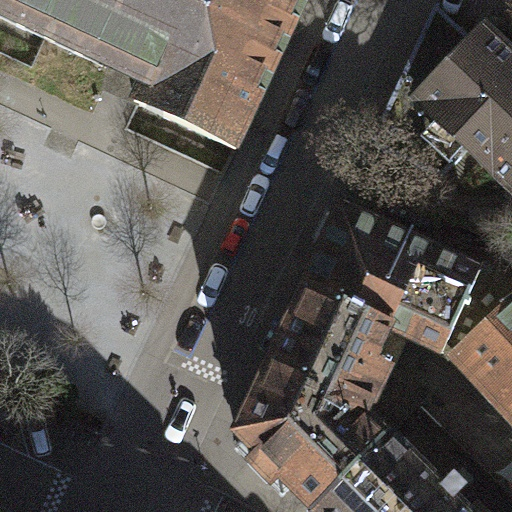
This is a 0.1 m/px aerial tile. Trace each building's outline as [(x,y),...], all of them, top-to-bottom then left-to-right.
[(0,0),(0,18),(118,73),(122,64),(147,76),(134,104),(235,151),(306,0),(0,0)] [(511,190),(511,58),(486,33),(475,42),(436,7),(371,146),(444,179),(470,151),(511,190)] [(342,208),(305,287),(392,327),(390,330),(441,354),(446,343),(479,271),(342,208)] [(511,287),(479,271),(446,343),(511,414),(511,287)] [(313,511),(389,436),(369,416),(392,368),(376,361),(390,330),(392,327),(305,287),(236,434),(260,459),(251,468),(267,484),(277,475),(312,511),(313,511)] [(405,375),(392,368),(369,416),(389,436),(433,394),(405,375)] [(464,511),(455,503),(468,490),(454,477),(442,489),(389,436),(313,511),(464,511)]
